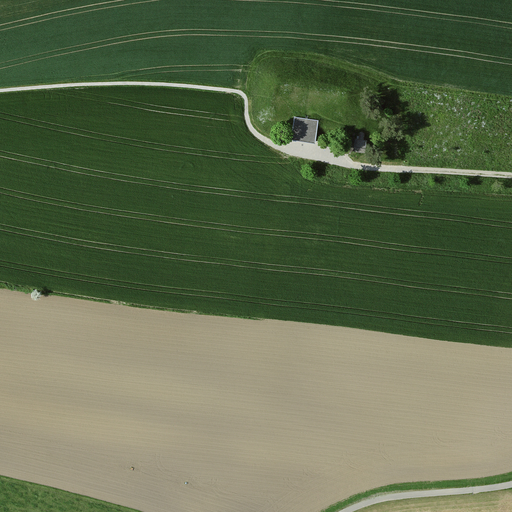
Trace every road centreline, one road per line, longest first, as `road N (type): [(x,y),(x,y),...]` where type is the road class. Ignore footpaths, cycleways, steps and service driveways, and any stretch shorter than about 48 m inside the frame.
road 1 (track): [(511,175),(354,164),(295,151),(251,128),(239,91),(138,83),(0,91)]
road 2 (residential): [(347,511),(379,498),(511,484)]
